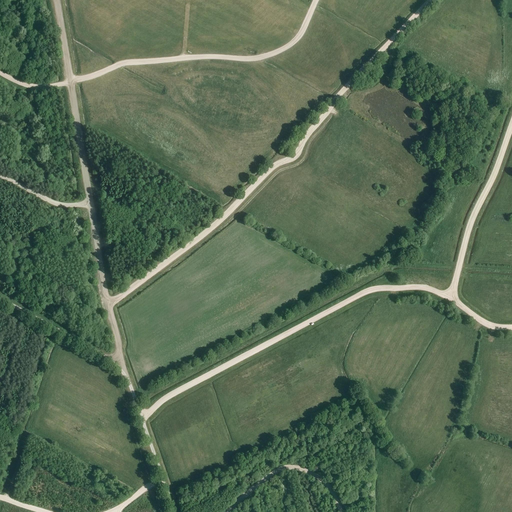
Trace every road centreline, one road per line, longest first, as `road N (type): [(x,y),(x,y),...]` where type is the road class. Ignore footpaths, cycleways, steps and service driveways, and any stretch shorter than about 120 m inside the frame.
road 1 (track): [(429,0),(338,95),(294,158),(273,166),(214,225),(107,305)]
road 2 (track): [(141,416),(373,289),(431,290),(485,323),(511,327)]
road 3 (track): [(119,369),(55,0)]
road 4 (track): [(315,0),(299,37),(257,58),(130,62),(51,86),(24,85),(0,72)]
road 5 (track): [(451,297),(471,218),(511,122)]
road 6 (track): [(228,511),(285,467),(326,483),(341,511)]
